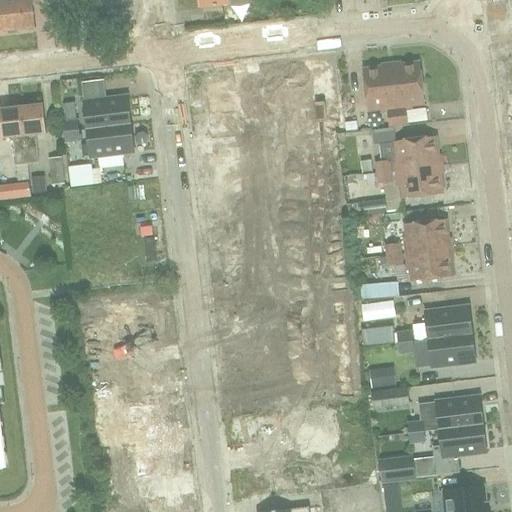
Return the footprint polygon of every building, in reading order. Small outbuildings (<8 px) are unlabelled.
[(0,0),(0,32),(13,31),(9,0),(0,0)] [(9,0),(13,31),(36,29),(32,0),(9,0)] [(202,0),(203,9),(232,5),(231,0),(202,0)] [(296,75),(310,75),(310,61),(296,62),(296,75)] [(420,64),(392,68),(399,126),(408,125),(407,109),(413,108),(412,105),(425,103),(420,64)] [(399,126),(392,68),(364,71),(369,110),(382,108),(382,112),(388,111),(390,127),(399,126)] [(259,76),(207,82),(210,111),(251,106),(248,88),(260,86),(259,76)] [(301,94),(339,92),(339,82),(301,84),(301,94)] [(85,103),(89,131),(133,126),(129,98),(85,103)] [(36,136),(47,135),(44,106),(22,109),(28,166),(39,165),(36,136)] [(251,106),(210,111),(214,141),(266,135),(265,124),(253,126),(251,106)] [(28,166),(22,109),(0,111),(0,112),(3,140),(14,139),(17,167),(28,166)] [(327,113),(328,129),(343,128),(342,112),(327,113)] [(281,162),(329,158),(327,134),(320,135),(319,118),(269,122),(270,139),(279,139),(281,162)] [(66,124),(67,133),(81,132),(79,122),(66,124)] [(133,126),(89,131),(93,159),(136,154),(133,126)] [(82,142),(81,132),(67,133),(68,144),(82,142)] [(395,162),(396,171),(439,166),(435,138),(397,143),(396,143),(396,142),(379,144),(382,163),(390,162),(391,163),(395,162)] [(259,168),(242,169),(241,156),(212,158),(214,189),(261,185),(259,168)] [(52,186),(65,184),(62,158),(49,159),(52,186)] [(373,172),(371,161),(361,162),(363,174),(373,172)] [(392,172),(391,163),(390,162),(382,163),(376,163),(377,168),(378,173),(392,172)] [(442,194),(439,166),(396,171),(398,187),(402,186),(403,199),(442,194)] [(72,187),(85,185),(83,170),(71,172),(72,187)] [(392,172),(378,173),(378,174),(369,175),(367,175),(368,184),(379,182),(379,183),(382,183),(393,182),(392,172)] [(145,213),(141,191),(103,198),(107,220),(145,213)] [(360,216),(387,213),(386,200),(358,203),(360,216)] [(445,221),(407,226),(408,239),(404,239),(406,254),(449,249),(445,221)] [(252,226),(247,226),(253,274),(279,271),(273,223),(252,226)] [(242,227),(221,229),(227,277),(253,274),(247,226),(242,227)] [(141,246),(122,248),(126,289),(156,286),(150,233),(139,234),(141,246)] [(102,239),(91,240),(97,292),(126,289),(122,248),(103,250),(102,239)] [(386,247),(389,267),(403,265),(400,245),(386,247)] [(452,277),(449,249),(406,254),(408,269),(412,269),(413,282),(452,277)] [(397,283),(360,286),(361,300),(398,297),(397,283)] [(334,303),(304,306),(308,336),(348,331),(343,288),(333,289),(334,303)] [(426,313),(429,341),(473,335),(469,307),(426,313)] [(155,309),(117,315),(120,339),(158,333),(155,309)] [(280,351),(293,351),(291,316),(238,319),(239,338),(279,336),(280,351)] [(394,327),(362,331),(364,348),(396,344),(394,327)] [(348,331),(308,336),(311,365),(341,362),(342,375),(353,374),(348,331)] [(397,333),(398,344),(413,342),(412,331),(397,333)] [(433,368),(476,363),(473,335),(429,341),(433,368)] [(283,353),(269,355),(267,342),(237,346),(240,373),(285,367),(283,353)] [(399,356),(415,354),(413,342),(398,344),(399,356)] [(437,403),(440,431),(484,426),(480,398),(437,403)] [(295,406),(269,409),(274,458),(279,457),(300,454),(295,406)] [(269,409),(243,412),(248,460),(270,458),(274,458),(269,409)] [(402,414),(380,419),(384,437),(406,431),(402,414)] [(172,421),(142,424),(147,465),(166,462),(167,474),(178,473),(172,421)] [(408,424),(409,435),(424,433),(423,422),(408,424)] [(142,424),(113,427),(119,480),(130,479),(128,467),(147,465),(142,424)] [(487,454),(484,426),(440,431),(444,459),(487,454)] [(409,435),(410,446),(426,445),(424,433),(409,435)] [(412,459),(381,463),(383,483),(415,479),(412,459)] [(446,511),(489,511),(489,505),(486,505),(484,487),(444,492),(446,511)]
